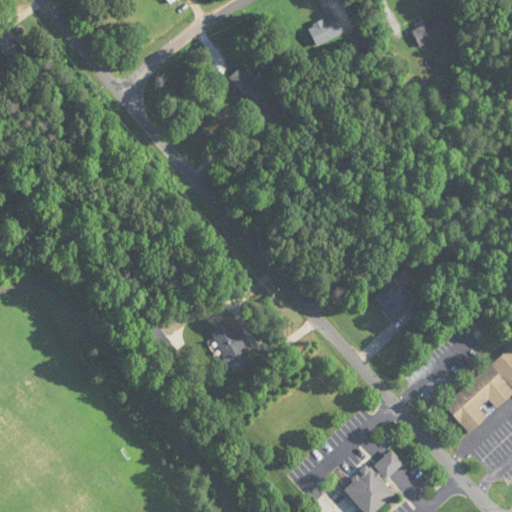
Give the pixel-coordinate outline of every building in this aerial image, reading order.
[(413,35),(424,49),(455,25),(444,11),(413,35)] [(344,33),(335,15),(308,29),(317,47),(344,33)] [(0,29),(0,48),(14,66),(28,54),(5,25),(0,29)] [(253,107),(267,95),(243,66),(229,78),(253,107)] [(392,320),(414,304),(397,279),(374,295),(392,320)] [(253,360),(229,322),(211,334),(235,372),(253,360)] [(172,342),(153,324),(140,338),(159,356),(172,342)] [(511,386),(511,348),(444,404),(469,433),(488,417),(479,407),(509,382),(511,386)] [(374,511),(396,495),(384,480),(403,464),(392,449),(345,487),(364,511),(374,511)]
